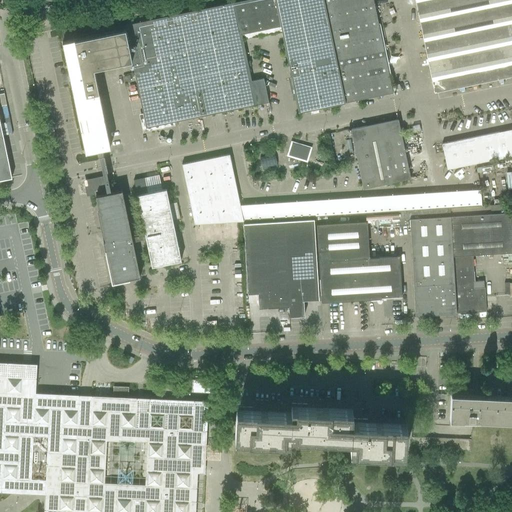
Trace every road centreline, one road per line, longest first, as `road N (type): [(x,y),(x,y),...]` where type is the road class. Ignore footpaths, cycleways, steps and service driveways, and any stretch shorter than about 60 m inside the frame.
road 1 (tertiary): [(511,337),(217,355),(144,346),(63,299),(37,191)]
road 2 (unclassified): [(37,191),(5,32),(16,9),(47,0)]
